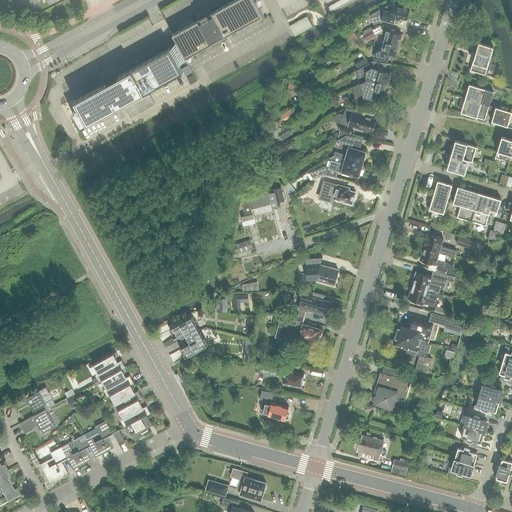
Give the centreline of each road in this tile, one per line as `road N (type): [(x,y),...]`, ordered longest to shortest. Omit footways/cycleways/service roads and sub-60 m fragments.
road 1 (tertiary): [(189,427),(10,102)]
road 2 (residential): [(315,467),(405,164)]
road 3 (tertiary): [(476,510),(315,467)]
road 4 (residential): [(44,506),(189,427)]
road 5 (secondary): [(24,79),(162,0)]
road 6 (residential): [(405,164),(449,12)]
road 7 (secondary): [(138,0),(18,58)]
road 8 (tertiary): [(315,467),(189,427)]
